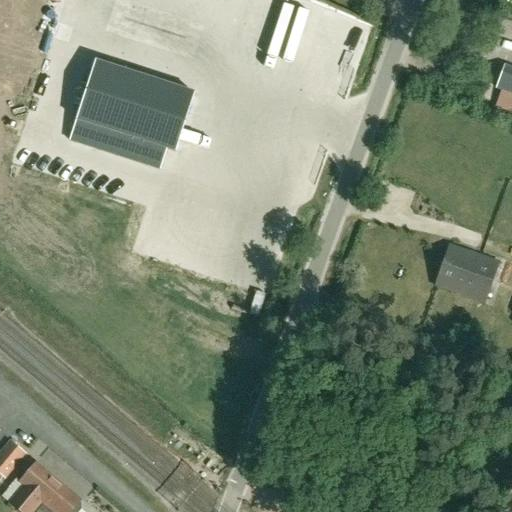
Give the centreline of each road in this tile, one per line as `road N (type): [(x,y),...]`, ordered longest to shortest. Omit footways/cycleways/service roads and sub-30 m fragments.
road 1 (unclassified): [(228,511),(413,0)]
road 2 (track): [(0,391),(140,511)]
